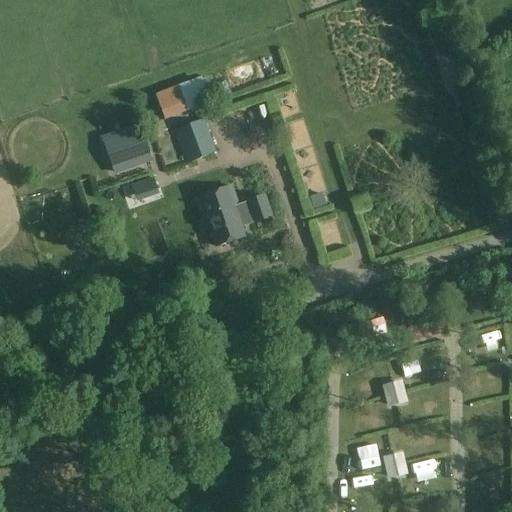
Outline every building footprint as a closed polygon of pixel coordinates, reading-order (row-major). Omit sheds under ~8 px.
[(155,95),(165,121),(211,103),(201,77),(155,95)] [(175,132),(187,166),(217,155),(205,121),(175,132)] [(140,124),(102,137),(115,176),(154,163),(140,124)] [(265,196),(239,205),(233,187),(196,200),(203,221),(207,219),(217,247),(245,238),(240,224),(253,219),(255,225),(273,220),(265,196)] [(322,195),(307,204),(312,214),(328,204),(322,195)] [(105,317),(127,311),(123,300),(102,306),(105,317)] [(440,320),(409,324),(411,342),(442,338),(440,320)] [(408,388),(419,388),(418,369),(407,369),(408,388)] [(389,433),(404,428),(395,403),(380,408),(389,433)] [(483,412),(488,435),(509,429),(504,406),(483,412)] [(384,443),(385,460),(398,460),(397,443),(384,443)] [(420,475),(405,478),(411,500),(426,496),(420,475)]
